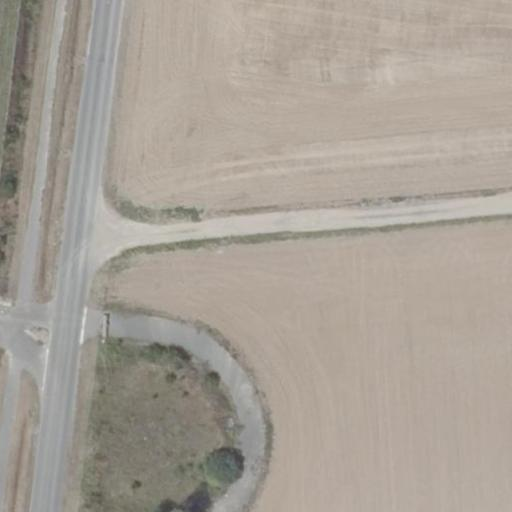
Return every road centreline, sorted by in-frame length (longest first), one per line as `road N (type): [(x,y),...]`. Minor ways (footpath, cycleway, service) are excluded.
road 1 (tertiary): [(117,0),(53,511)]
road 2 (track): [(90,232),(183,232),(511,202)]
